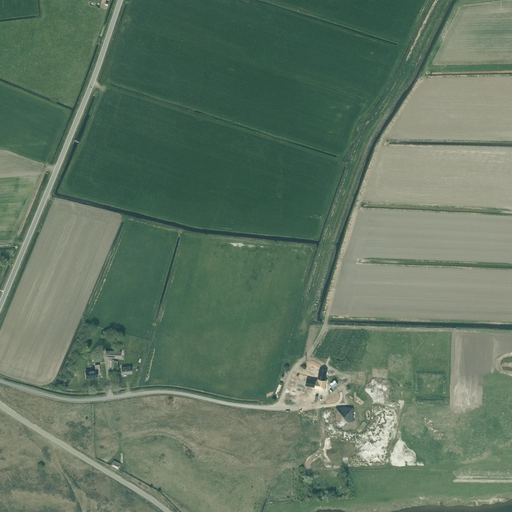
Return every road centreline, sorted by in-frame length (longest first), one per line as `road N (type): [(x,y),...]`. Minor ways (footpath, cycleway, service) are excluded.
road 1 (unclassified): [(0,306),(120,0)]
road 2 (track): [(353,218),(326,332),(293,369),(285,409)]
road 3 (unclassified): [(0,406),(165,511)]
